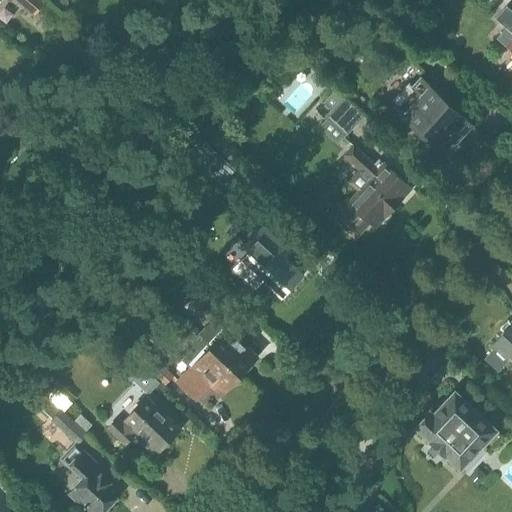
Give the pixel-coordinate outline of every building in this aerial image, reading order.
[(45,4),(40,0),(16,0),(35,15),(45,4)] [(510,51),(511,53),(511,12),(506,7),(495,19),(511,33),(511,37),(505,45),(511,50),(510,51)] [(393,106),(446,154),(473,125),(420,77),(412,86),(410,83),(393,101),(395,103),(393,106)] [(324,104),(332,111),(329,116),(349,134),(365,116),(344,97),(343,98),(335,91),(324,104)] [(0,130),(10,119),(0,109),(0,130)] [(202,139),(192,150),(211,167),(221,156),(202,139)] [(371,222),(376,227),(412,188),(383,162),(379,167),(353,144),(344,154),(361,170),(349,182),(359,191),(350,201),(348,199),(332,217),(355,239),(371,222)] [(234,269),(256,290),(264,282),(282,298),(304,274),(286,257),(292,251),(263,225),(244,245),(250,251),(234,269)] [(218,312),(198,333),(210,345),(241,374),(257,358),(248,350),(253,345),(241,334),(246,329),(254,320),(240,307),(223,291),(210,305),(218,312)] [(498,372),(511,358),(511,359),(511,325),(495,344),(496,344),(483,358),(498,372)] [(190,367),(177,380),(196,398),(210,384),(214,388),(217,383),(225,391),(241,374),(210,345),(202,337),(202,338),(182,359),(190,367)] [(142,363),(166,386),(175,376),(151,353),(142,363)] [(483,444),(489,450),(502,436),(455,391),(434,414),(431,412),(418,426),(432,440),(446,453),(461,467),(483,444)] [(43,392),(33,402),(54,420),(63,410),(43,392)] [(134,435),(132,434),(136,430),(159,451),(180,429),(145,396),(123,420),(124,421),(124,422),(117,416),(106,428),(124,445),(134,435)] [(54,420),(52,422),(78,446),(88,434),(63,410),(54,420)] [(76,446),(62,462),(83,481),(76,488),(77,490),(72,495),(90,511),(106,511),(125,492),(76,446)] [(8,511),(5,508),(20,492),(4,475),(0,479),(0,511),(8,511)]
